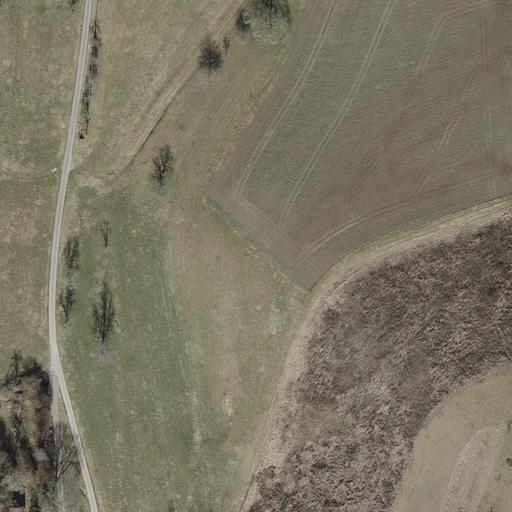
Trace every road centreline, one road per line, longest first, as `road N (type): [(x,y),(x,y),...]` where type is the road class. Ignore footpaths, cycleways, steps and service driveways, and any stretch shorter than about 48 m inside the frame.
road 1 (track): [(511,197),(348,259),(326,278),(286,353),(238,511)]
road 2 (track): [(72,135),(53,333),(88,511)]
